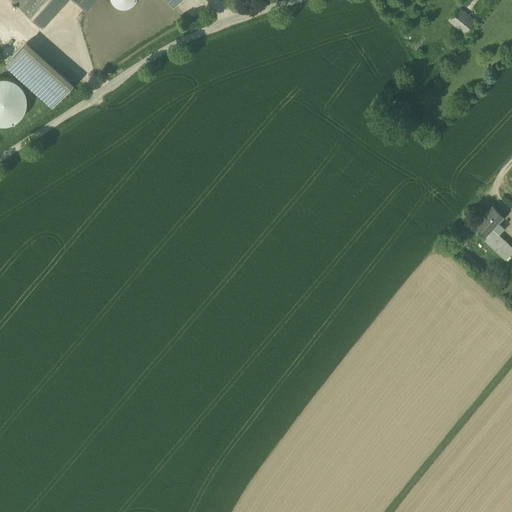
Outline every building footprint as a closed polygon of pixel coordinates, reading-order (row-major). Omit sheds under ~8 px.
[(14,0),(42,25),(64,0),(73,0),(84,10),(93,0),(14,0)] [(460,7),(449,20),(464,34),(475,21),(460,7)] [(0,44),(1,45),(10,30),(0,24),(0,44)] [(26,40),(5,64),(52,107),(73,83),(26,40)] [(494,207),(477,226),(488,235),(493,230),(504,217),(494,207)] [(504,240),(493,230),(488,235),(488,236),(487,237),(498,247),(504,240)] [(511,255),(511,246),(506,241),(497,251),(507,261),(511,255)] [(478,263),(465,251),(461,256),(474,268),(478,263)]
